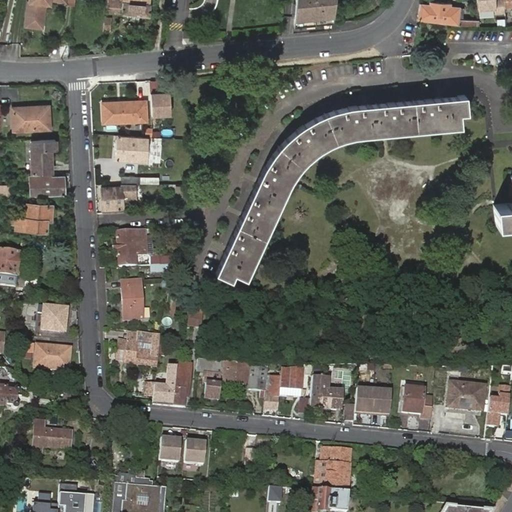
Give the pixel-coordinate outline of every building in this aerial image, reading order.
[(28,0),(25,26),(42,28),(45,3),(49,4),(49,0),(53,0),(64,2),(63,0),(28,0)] [(106,0),(105,13),(113,13),(150,18),(151,0),(106,0)] [(332,23),(334,0),(296,0),(294,27),(332,23)] [(456,24),(456,26),(465,27),(466,19),(457,19),(459,6),(449,5),(450,2),(428,0),(428,3),(419,1),(416,19),(420,20),(456,24)] [(476,0),(477,9),(493,8),(494,13),(503,13),(501,0),(476,0)] [(105,13),(104,28),(111,28),(113,13),(105,13)] [(148,115),(168,115),(169,90),(148,90),(148,115)] [(465,109),(464,95),(456,96),(457,99),(441,101),(441,106),(436,106),(435,101),(418,103),(418,108),(413,108),(412,104),(404,105),(404,109),(398,110),(398,105),(381,107),(381,112),(375,113),(375,107),(367,108),(367,113),(362,114),(361,109),(341,111),(342,116),(335,118),(337,126),(349,122),(352,134),(377,131),(376,120),(387,118),(389,131),(415,128),(414,116),(425,115),(426,126),(459,123),(459,113),(458,109),(465,109)] [(103,123),(146,121),(145,100),(102,102),(103,123)] [(11,130),(46,129),(45,107),(10,108),(11,130)] [(341,111),(340,108),(332,110),(335,118),(342,116),(341,111)] [(335,118),(332,110),(323,113),(329,128),(337,126),(335,118)] [(329,128),(323,113),(315,118),(318,125),(321,132),(329,128)] [(415,128),(426,126),(425,115),(414,116),(415,128)] [(318,125),(315,118),(306,122),(308,125),(310,129),(318,125)] [(376,120),(377,131),(389,131),(387,118),(376,120)] [(308,125),(306,122),(290,134),(292,137),(308,125)] [(349,122),(337,126),(341,138),(352,134),(349,122)] [(337,126),(329,128),(321,132),(318,125),(310,129),(308,125),(292,137),(295,141),(289,146),(294,152),(289,157),(283,164),(278,159),(273,166),(269,163),(260,180),(264,182),(262,188),(258,186),(254,193),(258,195),(256,201),(252,199),(245,214),(249,216),(246,222),(242,220),(239,228),(243,230),(241,235),(236,233),(229,249),(233,251),(231,256),(227,255),(220,268),(217,276),(222,278),(225,271),(233,274),(243,279),(257,248),(246,243),(250,234),(261,238),(272,213),(261,208),(265,199),(277,204),(288,181),(277,174),(284,165),(294,172),(298,167),(302,161),(308,157),(313,152),(305,143),(310,139),(317,149),(322,146),(329,143),(336,140),(341,138),(337,126)] [(292,137),(290,134),(283,140),(289,146),(295,141),(292,137)] [(145,161),(146,136),(116,135),(115,159),(145,161)] [(313,152),(317,149),(310,139),(305,143),(313,152)] [(51,173),(50,150),(55,150),(54,140),(30,141),(32,173),(51,173)] [(289,146),(283,140),(277,147),(289,157),(294,152),(289,146)] [(289,157),(277,147),(271,154),(278,159),(283,164),(289,157)] [(278,159),(271,154),(266,161),(269,163),(273,166),(278,159)] [(269,163),(266,161),(257,179),(260,180),(269,163)] [(288,181),(294,172),(284,165),(277,174),(288,181)] [(511,174),(507,175),(509,198),(511,198),(511,203),(491,205),(493,225),(504,224),(503,220),(509,220),(510,223),(511,223),(511,174)] [(30,196),(62,194),(61,178),(49,177),(49,176),(31,177),(32,187),(29,187),(30,196)] [(260,180),(257,179),(254,184),(258,186),(262,188),(264,182),(260,180)] [(134,184),(120,184),(120,186),(99,187),(101,209),(121,208),(121,196),(134,195),(134,184)] [(174,198),(189,199),(189,186),(181,186),(181,184),(168,184),(168,188),(174,187),(174,198)] [(0,197),(10,197),(9,186),(0,185),(0,197)] [(254,193),(251,192),(248,198),(252,199),(256,201),(258,195),(254,193)] [(252,199),(248,198),(242,213),(245,214),(252,199)] [(272,213),(277,204),(265,199),(261,208),(272,213)] [(14,227),(45,229),(46,218),(50,218),(51,203),(24,202),(23,215),(10,214),(9,222),(14,222),(14,227)] [(242,213),(239,219),(242,220),(246,222),(249,216),(245,214),(242,213)] [(236,226),(233,232),(236,233),(241,235),(243,230),(239,228),(236,226)] [(145,231),(115,232),(116,246),(112,247),(112,251),(116,252),(116,258),(118,258),(118,267),(135,266),(135,257),(136,257),(146,257),(146,255),(145,238),(145,231)] [(233,232),(226,248),(229,249),(236,233),(233,232)] [(257,248),(261,238),(250,234),(246,243),(257,248)] [(153,237),(145,238),(146,255),(148,256),(154,256),(153,237)] [(226,248),(223,253),(227,255),(231,256),(233,251),(229,249),(226,248)] [(0,284),(15,286),(19,252),(0,250),(0,284)] [(223,253),(218,267),(220,268),(227,255),(223,253)] [(153,265),(173,264),(175,255),(154,256),(148,256),(149,260),(149,265),(153,265)] [(173,264),(153,265),(153,272),(172,272),(173,264)] [(225,271),(222,278),(230,282),(233,274),(225,271)] [(141,319),(139,280),(120,281),(122,320),(141,319)] [(192,326),(201,327),(203,304),(197,303),(195,314),(193,314),(192,326)] [(66,309),(43,307),(42,315),(40,328),(60,331),(61,319),(65,320),(66,309)] [(123,362),(155,366),(156,356),(157,346),(152,346),(151,350),(142,349),(143,342),(148,343),(148,342),(158,342),(159,334),(136,331),(136,334),(135,342),(125,341),(118,340),(117,352),(124,353),(123,362)] [(126,332),(125,341),(135,342),(136,334),(126,332)] [(42,354),(41,366),(66,369),(67,359),(69,359),(70,348),(57,346),(57,348),(50,348),(50,346),(37,344),(36,353),(42,354)] [(157,346),(156,356),(164,357),(165,347),(157,346)] [(124,353),(117,352),(116,361),(123,362),(124,353)] [(213,373),(214,369),(221,370),(222,361),(198,358),(197,367),(205,372),(204,377),(207,377),(204,395),(218,397),(220,378),(213,377),(213,373)] [(268,367),(225,362),(223,382),(225,382),(225,387),(235,388),(235,383),(246,384),(246,389),(259,391),(258,398),(264,399),(265,396),(268,367)] [(175,367),(171,405),(183,406),(184,396),(184,391),(188,392),(190,365),(176,364),(175,367)] [(153,383),(151,403),(171,405),(175,367),(167,366),(165,387),(158,387),(158,384),(153,383)] [(508,383),(510,368),(499,368),(498,382),(508,383)] [(280,379),(278,397),(300,400),(303,370),(291,369),(291,372),(281,371),(280,379)] [(263,409),(277,411),(278,397),(280,379),(272,378),(270,393),(271,393),(271,397),(265,396),(264,399),(263,409)] [(338,392),(326,390),(326,381),(311,379),(308,407),(335,410),(338,392)] [(9,385),(0,383),(0,403),(6,404),(7,401),(13,402),(13,403),(14,404),(15,405),(16,405),(18,406),(19,405),(20,403),(20,402),(20,400),(18,399),(17,399),(15,399),(16,392),(18,392),(19,393),(21,392),(22,391),(22,390),(22,389),(22,387),(21,387),(20,386),(19,386),(18,386),(17,386),(16,387),(8,387),(9,385)] [(483,387),(449,384),(446,408),(480,411),(483,387)] [(354,406),(353,413),(389,416),(391,389),(356,386),(354,406)] [(430,418),(432,397),(422,396),(423,389),(404,387),(402,412),(420,413),(419,417),(430,418)] [(76,404),(79,394),(67,391),(64,401),(76,404)] [(300,412),(307,414),(309,402),(301,401),(300,412)] [(345,420),(352,421),(353,413),(354,406),(347,406),(345,420)] [(42,446),(69,449),(71,431),(35,427),(31,453),(41,454),(42,446)] [(180,439),(160,437),(158,461),(178,463),(180,439)] [(205,442),(185,440),(183,464),(203,466),(205,442)] [(228,441),(225,473),(239,474),(242,443),(228,441)] [(326,464),(324,492),(346,494),(350,450),(321,447),(320,463),(326,464)] [(316,463),(313,491),(324,492),(326,464),(320,463),(316,463)] [(161,511),(164,488),(115,483),(112,511),(161,511)] [(282,487),(268,486),(266,502),(280,503),(282,487)] [(313,491),(310,491),(308,511),(343,511),(346,494),(324,492),(313,491)] [(93,511),(95,497),(59,494),(58,506),(64,507),(64,511),(59,511),(59,509),(52,508),(52,500),(39,499),(38,509),(34,509),(33,511),(93,511)]
